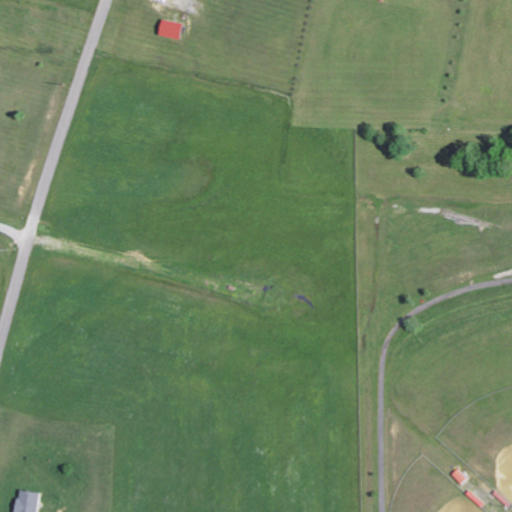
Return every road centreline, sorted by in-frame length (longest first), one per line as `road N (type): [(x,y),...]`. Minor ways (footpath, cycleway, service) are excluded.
road 1 (residential): [(0,331),(106,0)]
road 2 (residential): [(94,37),(387,36)]
